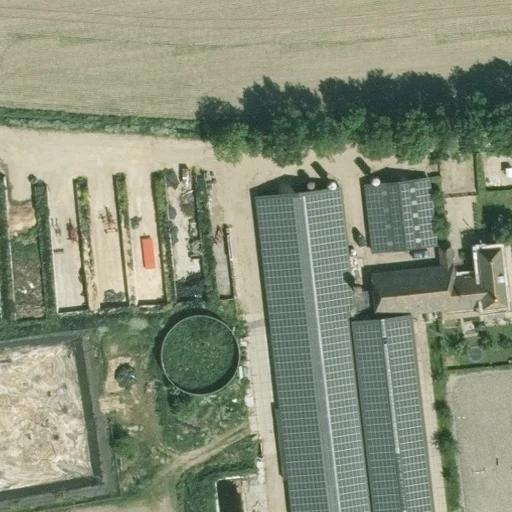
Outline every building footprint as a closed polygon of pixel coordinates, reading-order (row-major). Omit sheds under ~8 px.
[(142,213),(158,212),(153,152),(145,152),(143,130),(135,130),(142,213)] [(360,175),(371,244),(433,234),(422,166),(360,175)] [(92,213),(117,212),(116,171),(91,172),(92,213)] [(339,188),(255,197),(291,511),(375,511),(354,320),(482,306),(482,308),(505,306),(499,247),(476,250),(478,275),(453,278),(449,244),(438,246),(440,267),(370,274),(372,292),(351,294),(339,188)] [(12,256),(39,255),(38,233),(11,234),(12,256)] [(214,339),(175,326),(165,358),(174,361),(171,370),(202,379),(214,339)] [(380,372),(380,388),(391,388),(391,372),(380,372)]
